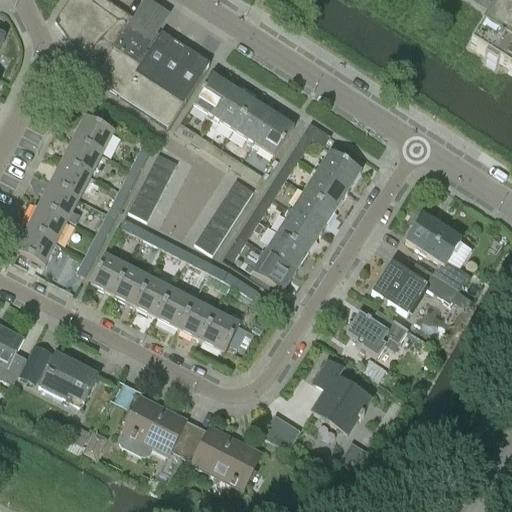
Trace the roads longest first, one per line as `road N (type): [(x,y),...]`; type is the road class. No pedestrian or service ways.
road 1 (residential): [(413,145),(270,368),(240,397),(197,387),(0,284)]
road 2 (tertiary): [(413,145),(191,0)]
road 3 (residential): [(0,146),(42,61),(17,0)]
